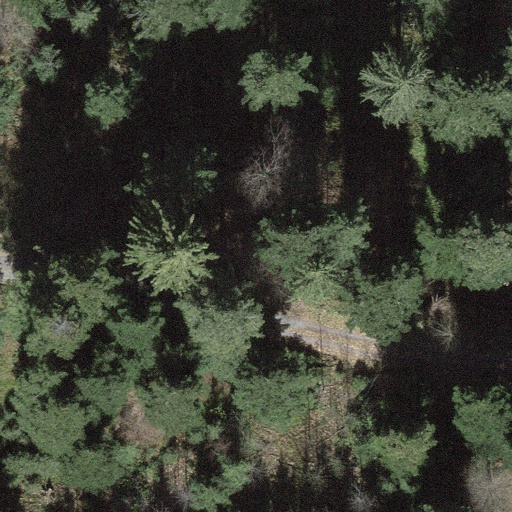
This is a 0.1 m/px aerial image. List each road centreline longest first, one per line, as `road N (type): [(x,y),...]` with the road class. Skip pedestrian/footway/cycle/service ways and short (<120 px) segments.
road 1 (track): [(0,271),(511,353)]
road 2 (track): [(354,0),(320,29),(213,68),(109,124),(99,193),(219,301)]
